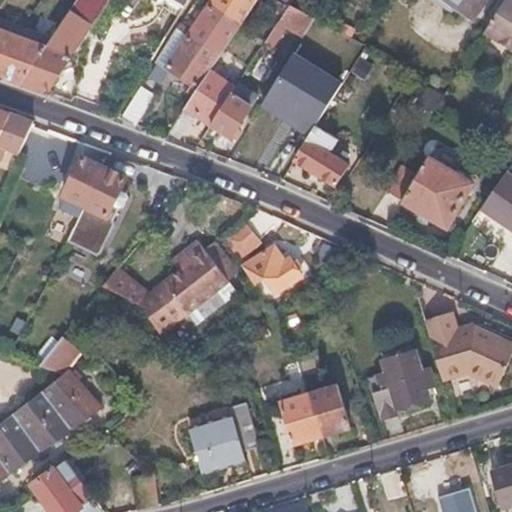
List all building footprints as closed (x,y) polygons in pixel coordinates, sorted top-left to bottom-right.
[(81,0),(48,48),(23,85),(49,95),(111,0),(184,0),(188,3),(189,0),(81,0)] [(212,0),(209,6),(241,26),(257,0),(212,0)] [(428,0),(452,17),(458,8),(474,19),(486,0),(428,0)] [(511,0),(510,0),(489,34),(511,48),(511,0)] [(187,39),(219,59),(241,26),(209,6),(187,39)] [(297,10),(291,8),(266,45),(276,51),(289,29),(305,40),(316,22),(297,10)] [(0,63),(18,38),(0,31),(0,63)] [(192,99),(210,72),(219,59),(187,39),(176,32),(157,63),(193,86),(187,96),(192,99)] [(0,63),(0,76),(23,85),(48,48),(18,38),(0,63)] [(340,81),(291,50),(254,109),(301,139),(310,125),(340,81)] [(197,117),(212,127),(236,90),(210,72),(192,99),(167,138),(180,143),(197,117)] [(239,85),(236,90),(212,127),(228,138),(216,156),(230,161),(241,143),(233,138),(254,109),(259,98),(239,85)] [(120,121),(135,127),(154,98),(140,89),(120,121)] [(0,135),(9,115),(0,112),(0,135)] [(32,124),(9,115),(0,135),(0,146),(19,154),(31,126),(32,124)] [(301,139),(289,159),(336,189),(350,167),(330,154),(338,142),(310,125),(301,139)] [(339,139),(334,154),(352,160),(357,145),(339,139)] [(64,197),(86,208),(104,169),(83,158),(64,197)] [(417,181),(405,204),(449,229),(473,185),(430,162),(419,182),(417,181)] [(378,189),(405,204),(417,181),(391,166),(378,189)] [(127,180),(104,169),(86,208),(77,226),(69,242),(97,256),(101,254),(115,226),(113,222),(120,209),(124,208),(127,200),(126,195),(127,193),(122,190),(127,180)] [(511,178),(506,175),(483,209),(511,228),(511,178)] [(256,244),(241,226),(225,240),(237,259),(256,244)] [(200,241),(173,259),(179,269),(164,279),(187,312),(198,304),(207,298),(214,294),(229,283),(200,241)] [(290,258),(286,261),(276,246),(264,254),(244,268),(253,283),(263,276),(277,296),(303,278),(290,258)] [(104,289),(121,298),(147,313),(158,331),(187,312),(164,279),(146,291),(134,282),(119,270),(104,289)] [(237,296),(229,283),(214,294),(207,298),(187,312),(195,324),(237,296)] [(427,322),(445,381),(469,374),(497,386),(511,354),(511,347),(474,331),(460,335),(454,314),(427,322)] [(64,339),(45,362),(63,369),(69,367),(80,353),(64,339)] [(418,353),(385,362),(388,375),(371,381),(381,415),(384,414),(386,420),(400,415),(398,410),(432,401),(428,389),(436,387),(431,370),(423,372),(418,353)] [(42,394),(72,431),(104,408),(70,371),(64,376),(58,381),(50,387),(42,394)] [(310,396),(322,436),(351,428),(339,388),(310,396)] [(42,453),(72,431),(42,394),(13,417),(42,453)] [(295,445),(322,436),(310,396),(284,403),(295,445)] [(260,448),(247,405),(230,409),(234,419),(191,433),(203,473),(246,460),(244,452),(260,448)] [(0,460),(10,475),(42,453),(13,417),(0,427),(0,460)] [(0,482),(10,475),(0,460),(0,482)] [(76,511),(81,509),(94,499),(68,465),(66,463),(36,485),(54,511),(76,511)] [(511,466),(492,473),(504,510),(511,507),(511,466)] [(141,510),(156,507),(151,480),(135,482),(141,510)] [(473,511),(467,487),(436,496),(440,511),(473,511)] [(103,511),(94,499),(81,509),(83,511),(103,511)]
